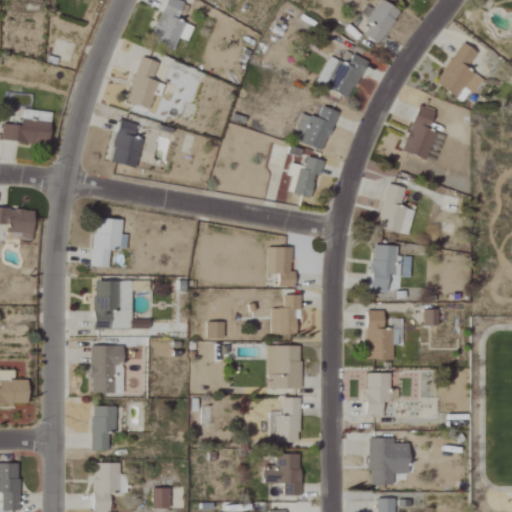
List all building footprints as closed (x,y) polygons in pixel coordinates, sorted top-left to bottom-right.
[(174,51),(178,39),(186,42),(192,27),(176,21),(183,3),(175,0),(165,0),(149,40),(174,51)] [(399,11),(379,0),(378,0),(366,22),(370,24),(363,36),(379,45),(399,11)] [(482,80),(465,69),(476,53),(461,44),(435,84),(457,98),(464,89),(473,94),(482,80)] [(328,57),(315,84),(349,99),(366,61),(351,55),(347,65),(328,57)] [(157,64),(140,58),(125,103),(148,111),(157,83),(152,81),(157,64)] [(401,151),(425,160),(435,134),(427,130),(433,112),(418,106),(401,151)] [(301,114),(291,140),(323,151),(337,113),(321,107),(317,120),(301,114)] [(0,137),(0,140),(47,146),(50,123),(21,120),(20,126),(2,124),(0,137)] [(135,125),(118,121),(109,163),(135,169),(142,140),(132,138),(135,125)] [(291,177),(287,193),(311,199),(320,161),(305,158),(303,167),(290,164),(287,176),(291,177)] [(407,236),(413,211),(400,208),(405,189),(387,184),(375,228),(407,236)] [(33,211),(0,209),(0,225),(6,225),(6,233),(32,234),(33,211)] [(121,221),(94,219),(90,267),(107,269),(108,250),(125,251),(126,236),(120,236),(121,221)] [(370,293),(386,294),(386,279),(398,279),(399,257),(394,257),(395,247),(372,246),(370,293)] [(266,274),(277,274),(277,288),(291,288),(292,249),(266,248),(266,274)] [(93,330),(130,330),(130,282),(92,283),(93,330)] [(297,335),(298,297),(282,296),(282,310),(270,309),(269,335),(297,335)] [(382,330),(382,312),(365,311),(364,359),(391,360),(392,330),(382,330)] [(436,311),(422,311),(422,327),(437,327),(436,311)] [(299,390),(300,347),(266,347),(265,389),(299,390)] [(0,404),(26,405),(27,381),(13,381),(13,371),(0,371),(0,404)] [(388,404),(389,375),(365,374),(364,416),(382,416),(382,404),(388,404)] [(299,443),(300,399),(281,399),(281,415),(268,415),(268,442),(299,443)] [(115,408),(91,407),(90,451),(107,452),(108,433),(114,433),(115,408)] [(368,486),(393,486),(393,474),(407,474),(408,444),(393,444),(393,439),(368,439),(368,486)] [(275,455),(275,467),(263,466),(263,484),(282,485),(282,496),(299,496),(300,455),(275,455)] [(0,493),(0,511),(17,511),(18,465),(0,464),(0,493)] [(91,511),(108,511),(108,494),(118,494),(118,465),(92,464),(91,511)] [(151,510),(168,510),(168,489),(150,490),(151,510)] [(393,511),(393,500),(375,499),(375,511),(393,511)]
